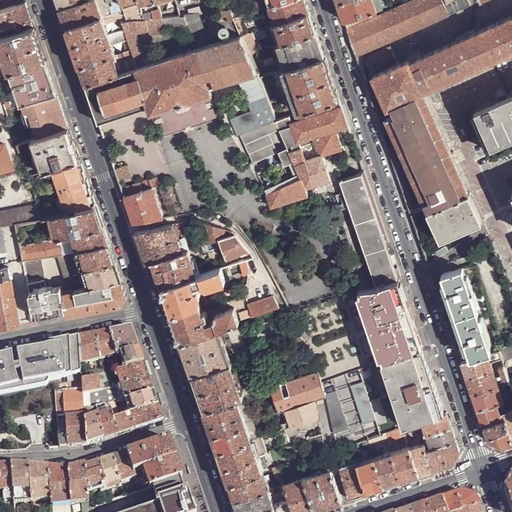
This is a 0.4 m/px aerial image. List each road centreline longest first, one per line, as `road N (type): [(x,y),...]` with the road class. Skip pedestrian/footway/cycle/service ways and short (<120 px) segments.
road 1 (residential): [(484,470),(321,0)]
road 2 (tertiary): [(42,0),(149,311)]
road 3 (residential): [(186,422),(89,453),(0,458)]
road 4 (residential): [(0,341),(149,311)]
road 5 (unclassified): [(484,470),(359,511)]
